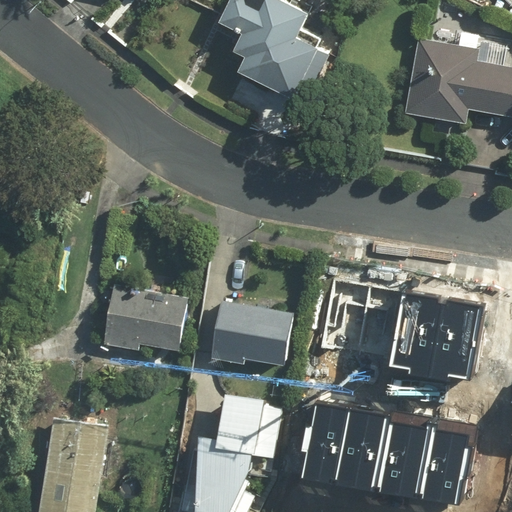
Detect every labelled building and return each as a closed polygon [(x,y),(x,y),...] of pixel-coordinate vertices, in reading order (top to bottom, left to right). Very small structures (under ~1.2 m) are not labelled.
[(257,50),(250,66),(307,93),(332,41),(311,30),(322,6),(308,0),(240,0),(233,16),(255,27),(247,45),(257,50)] [(425,34),(412,110),(474,121),(476,106),(511,112),(511,63),(485,58),(487,44),(425,34)] [(340,276),(327,341),(394,355),(393,365),(470,381),(485,306),(340,276)] [(190,344),(197,292),(119,281),(110,340),(149,345),(150,338),(190,344)] [(226,295),(217,354),(254,359),(254,354),(297,360),(304,307),(226,295)] [(243,511),(263,465),(264,452),(282,454),(288,407),(275,404),(276,394),(234,389),(230,434),(210,431),(208,462),(190,459),(181,511),(243,511)] [(320,403),(309,475),(462,500),(472,435),(392,421),(393,415),(320,403)] [(107,511),(117,420),(61,414),(50,511),(107,511)]
